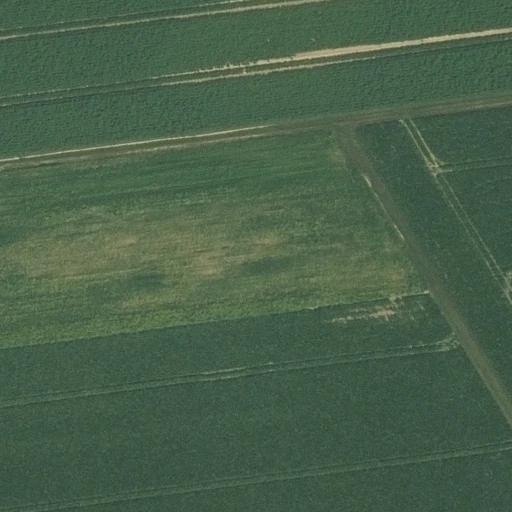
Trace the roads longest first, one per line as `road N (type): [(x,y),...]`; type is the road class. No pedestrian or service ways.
road 1 (track): [(0,164),(511,96)]
road 2 (track): [(339,119),(511,409)]
